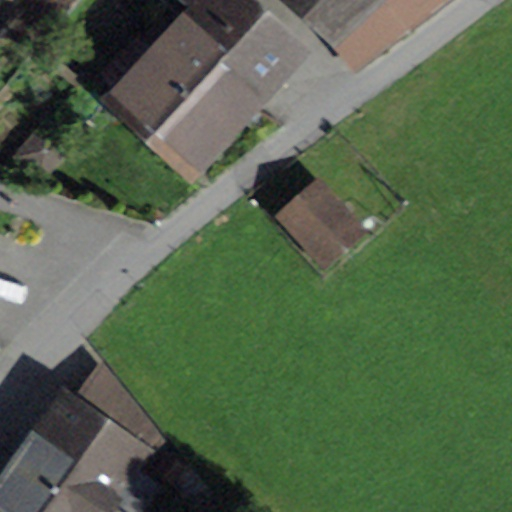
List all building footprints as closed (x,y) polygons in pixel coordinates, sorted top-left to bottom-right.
[(37,0),(17,22),(36,40),(72,0),(37,0)] [(247,93),(258,102),(299,57),(236,0),(166,0),(184,16),(152,52),(137,38),(101,77),(188,157),(247,93)] [(301,0),(338,31),(363,66),(450,0),(301,0)] [(283,218),(323,263),(360,230),(319,185),(283,218)] [(77,405),(63,395),(0,484),(0,505),(9,511),(135,511),(152,489),(132,474),(157,439),(101,371),(77,405)]
